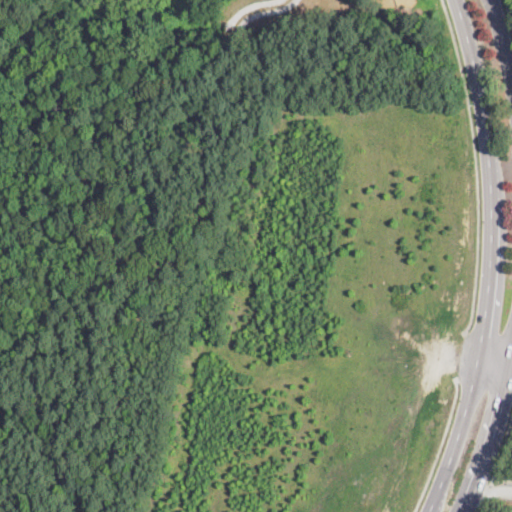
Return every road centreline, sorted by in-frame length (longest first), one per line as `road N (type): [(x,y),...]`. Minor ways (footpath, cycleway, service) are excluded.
road 1 (primary): [(454,0),(482,115),(487,248),(472,360),(426,511)]
road 2 (primary): [(460,511),(511,341),(504,48),(489,0)]
